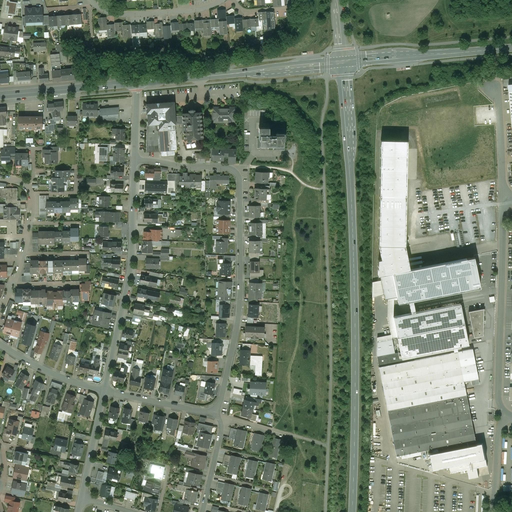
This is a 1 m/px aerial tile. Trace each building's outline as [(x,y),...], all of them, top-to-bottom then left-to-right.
[(9,2),(8,13),(15,14),(16,3),(9,2)] [(42,8),(34,9),(34,22),(42,22),(43,22),(42,16),(42,8)] [(34,9),(25,9),(25,17),(26,22),(34,22),(34,9)] [(266,12),(258,13),(258,19),(259,21),(267,20),(267,28),(275,27),(274,14),(266,15),(266,12)] [(80,14),(72,15),(73,25),(81,24),(80,14)] [(72,15),(64,16),(65,26),(73,25),(72,15)] [(49,17),(48,17),(49,25),(49,27),(57,26),(56,16),(49,17)] [(64,16),(56,16),(57,26),(65,26),(64,16)] [(234,16),(226,17),(226,21),(227,25),(235,24),(235,32),(243,31),(243,28),(242,20),(242,18),(234,19),(234,16)] [(218,19),(210,20),(211,23),(211,28),(219,27),(220,35),(227,35),(227,25),(226,21),(219,22),(218,19)] [(258,19),(242,20),(243,28),(259,27),(259,21),(258,19)] [(211,23),(203,23),(202,20),(195,21),(195,23),(195,29),(203,29),(204,36),(212,36),(211,28),(211,23)] [(154,21),(146,22),(146,25),(147,30),(155,29),(156,37),(163,37),(163,27),(162,24),(155,24),(154,21)] [(114,25),(106,25),(106,22),(98,23),(99,31),(107,30),(107,38),(115,38),(115,31),(114,25)] [(170,26),(163,27),(163,37),(164,40),(171,39),(171,31),(179,30),(179,24),(178,22),(170,23),(170,26)] [(122,23),(114,23),(114,25),(115,31),(123,31),(124,39),(131,38),(131,34),(131,26),(131,25),(123,25),(122,23)] [(195,23),(179,24),(179,30),(179,32),(195,31),(195,29),(195,23)] [(146,25),(131,26),(131,34),(147,33),(147,30),(146,25)] [(9,27),(5,26),(5,29),(4,35),(4,39),(10,40),(12,28),(9,28),(9,27)] [(19,28),(15,28),(15,29),(12,28),(10,40),(17,41),(19,28)] [(46,42),(33,43),(33,52),(38,51),(38,50),(46,50),(46,42)] [(9,48),(0,46),(0,54),(5,56),(8,56),(9,48)] [(20,49),(9,48),(8,56),(14,57),(15,53),(19,53),(20,49)] [(50,55),(51,66),(60,66),(59,54),(50,55)] [(25,63),(12,63),(13,71),(16,71),(16,72),(26,72),(25,63)] [(60,66),(51,66),(52,74),(61,73),(61,71),(60,66)] [(69,70),(66,70),(61,71),(61,73),(62,81),(75,80),(74,70),(69,70)] [(26,72),(16,72),(17,81),(30,80),(30,71),(26,72)] [(8,73),(0,74),(0,82),(9,82),(9,76),(8,73)] [(39,74),(40,82),(48,81),(48,73),(43,74),(39,74)] [(61,73),(52,74),(52,81),(62,81),(61,73)] [(62,102),(55,103),(56,111),(59,110),(63,110),(62,102)] [(55,103),(47,103),(47,112),(52,111),(56,111),(55,103)] [(173,103),(147,105),(147,111),(167,110),(168,121),(167,121),(168,123),(175,122),(174,116),(173,103)] [(118,108),(100,109),(100,111),(100,118),(101,120),(105,120),(106,118),(110,120),(112,118),(115,120),(116,120),(117,118),(115,117),(117,115),(118,115),(118,108)] [(235,108),(218,108),(218,112),(218,119),(218,121),(235,121),(235,108)] [(167,110),(147,111),(148,122),(158,121),(167,121),(168,121),(167,110)] [(201,112),(195,113),(195,110),(188,110),(189,113),(183,114),(183,116),(184,135),(185,140),(203,138),(201,112)] [(183,116),(174,116),(175,122),(181,122),(181,124),(182,134),(183,135),(184,135),(183,116)] [(24,117),(19,117),(19,130),(42,129),(42,117),(36,117),(24,117)] [(77,117),(68,117),(67,125),(76,125),(77,117)] [(148,122),(147,122),(147,125),(146,152),(160,152),(158,121),(148,122)] [(167,121),(158,121),(160,152),(170,151),(168,123),(167,121)] [(285,123),(269,123),(269,127),(269,128),(269,135),(275,135),(275,133),(285,133),(285,123)] [(175,124),(168,125),(170,151),(175,151),(177,150),(175,125),(175,124)] [(275,135),(269,135),(269,128),(269,127),(259,128),(259,139),(260,139),(260,146),(275,146),(275,149),(284,149),(284,141),(285,141),(285,133),(275,133),(275,135)] [(125,129),(113,129),(112,134),(116,134),(116,140),(125,140),(125,129)] [(379,195),(406,196),(407,141),(380,140),(379,195)] [(101,147),(99,147),(99,161),(107,161),(107,147),(104,147),(104,144),(101,144),(101,147)] [(124,148),(116,148),(116,153),(113,153),(113,157),(116,157),(116,158),(124,158),(124,148)] [(9,150),(1,150),(1,160),(6,160),(6,162),(10,162),(10,159),(10,150),(9,150)] [(51,150),(43,150),(43,157),(48,157),(48,163),(47,163),(47,164),(57,164),(57,159),(56,159),(56,150),(51,150)] [(223,150),(213,150),(213,154),(211,154),(211,159),(223,159),(223,155),(223,150)] [(235,151),(223,150),(223,155),(229,156),(229,161),(234,162),(235,151)] [(205,154),(195,154),(194,163),(205,163),(205,154)] [(154,170),(146,169),(145,177),(153,177),(154,177),(154,170)] [(269,173),(256,172),(255,182),(267,183),(267,178),(269,178),(269,173)] [(179,181),(175,181),(175,188),(179,188),(179,184),(185,184),(185,188),(190,188),(190,184),(190,176),(185,176),(185,175),(179,175),(179,181)] [(196,175),(190,175),(190,176),(190,184),(196,183),(196,188),(201,188),(201,176),(196,176),(196,175)] [(209,181),(205,181),(205,197),(210,198),(210,191),(211,191),(211,190),(211,189),(217,189),(217,187),(218,187),(218,186),(216,186),(216,183),(220,183),(220,184),(229,184),(229,176),(220,176),(216,176),(209,176),(209,181)] [(123,184),(115,183),(115,184),(115,188),(115,191),(123,192),(123,184)] [(154,184),(145,184),(145,190),(148,191),(148,193),(164,193),(164,191),(167,191),(167,184),(154,184)] [(261,189),(255,189),(255,198),(255,200),(265,200),(266,194),(269,195),(269,186),(262,186),(261,189)] [(16,189),(0,189),(0,195),(6,195),(7,201),(16,201),(17,201),(16,189)] [(406,196),(379,195),(379,245),(405,246),(406,196)] [(109,197),(100,197),(100,201),(100,206),(109,206),(109,201),(109,197)] [(78,198),(70,199),(70,202),(70,210),(78,210),(78,202),(78,198)] [(54,213),(54,202),(49,202),(46,202),(46,203),(46,206),(46,209),(46,212),(46,213),(54,213)] [(62,202),(54,202),(54,213),(62,213),(62,202)] [(70,210),(70,202),(62,202),(62,213),(70,213),(70,210)] [(7,204),(0,204),(0,210),(4,210),(4,219),(16,219),(19,219),(19,213),(16,213),(16,208),(15,208),(15,204),(7,204)] [(259,206),(249,206),(249,217),(254,217),(259,217),(259,206)] [(108,212),(100,212),(100,217),(99,221),(108,222),(108,212)] [(119,212),(108,212),(108,222),(116,222),(116,221),(119,222),(119,212)] [(153,214),(144,214),(144,222),(152,222),(153,214)] [(163,214),(153,214),(152,222),(167,223),(167,217),(163,217),(163,214)] [(4,219),(0,220),(0,225),(7,225),(7,234),(16,234),(16,219),(4,219)] [(218,220),(217,220),(216,233),(229,233),(230,220),(218,220)] [(108,227),(99,227),(99,236),(108,237),(108,233),(107,233),(108,227)] [(70,229),(70,232),(71,244),(71,241),(78,241),(78,229),(70,229)] [(162,230),(150,230),(150,232),(152,232),(152,241),(161,241),(162,230)] [(46,232),(38,232),(38,233),(38,237),(38,240),(38,243),(38,244),(46,244),(46,232)] [(54,232),(46,232),(46,244),(54,244),(54,243),(54,242),(54,232)] [(62,232),(54,232),(54,242),(58,242),(59,241),(62,241),(62,232)] [(70,232),(62,232),(62,241),(62,244),(71,244),(70,232)] [(150,232),(144,232),(143,240),(152,241),(152,232),(150,232)] [(221,242),(216,242),(215,253),(226,253),(226,248),(225,248),(226,243),(228,243),(228,239),(221,239),(221,242)] [(152,241),(143,240),(143,249),(152,249),(152,244),(152,241)] [(259,241),(249,241),(249,246),(250,246),(250,252),(249,252),(249,253),(250,253),(259,253),(259,241)] [(121,242),(112,242),(112,243),(112,249),(112,251),(115,251),(121,251),(121,242)] [(410,270),(405,246),(379,245),(379,246),(381,260),(378,260),(378,276),(392,273),(410,270)] [(410,270),(392,273),(397,298),(398,303),(406,302),(409,302),(413,301),(480,288),(475,263),(474,257),(466,259),(410,270)] [(120,260),(111,259),(111,265),(111,267),(120,267),(120,260)] [(159,259),(147,259),(146,268),(154,268),(159,268),(159,259)] [(63,260),(55,261),(55,272),(55,273),(63,273),(63,271),(63,260)] [(71,271),(71,260),(63,260),(63,271),(71,271)] [(79,261),(79,260),(71,260),(71,271),(79,270),(79,261)] [(39,273),(39,261),(31,261),(31,267),(31,270),(31,271),(34,271),(34,273),(39,273)] [(47,261),(39,261),(39,273),(41,273),(43,274),(44,273),(47,273),(47,261)] [(55,261),(51,261),(47,261),(47,273),(55,273),(55,272),(55,261)] [(258,262),(250,262),(250,268),(250,273),(259,273),(259,270),(258,262)] [(230,264),(221,263),(221,271),(220,271),(220,275),(230,275),(230,264)] [(392,273),(380,276),(381,280),(384,295),(385,300),(397,298),(392,273)] [(150,277),(142,275),(140,283),(148,285),(150,277)] [(157,278),(150,277),(148,285),(156,286),(157,278)] [(119,280),(110,278),(110,279),(109,284),(108,286),(112,287),(117,288),(119,280)] [(258,280),(250,279),(250,283),(249,283),(249,290),(261,291),(261,283),(258,283),(258,280)] [(381,280),(372,282),(372,297),(384,295),(381,280)] [(225,282),(219,281),(219,282),(219,289),(230,289),(231,286),(231,282),(225,282)] [(89,284),(82,285),(82,289),(81,289),(81,293),(82,293),(82,298),(87,298),(88,293),(88,289),(89,289),(89,284)] [(180,294),(188,295),(188,290),(185,290),(186,287),(181,286),(180,294)] [(147,290),(139,288),(137,296),(146,298),(147,291),(147,290)] [(31,289),(23,289),(23,302),(31,302),(31,291),(31,289)] [(230,289),(219,289),(218,296),(218,297),(224,297),(230,297),(230,289)] [(79,290),(71,290),(71,291),(71,302),(79,302),(79,290)] [(261,291),(249,290),(248,298),(249,298),(249,302),(257,302),(257,299),(260,299),(261,291)] [(39,303),(39,291),(31,291),(31,302),(31,303),(39,303)] [(47,291),(39,291),(39,303),(42,303),(47,303),(47,291)] [(55,293),(50,293),(50,291),(47,291),(47,303),(47,305),(53,305),(53,301),(55,301),(55,293)] [(63,291),(60,291),(60,293),(55,293),(55,301),(57,301),(57,305),(63,305),(63,304),(63,291)] [(71,291),(63,291),(63,304),(71,304),(71,302),(71,291)] [(160,293),(147,291),(146,298),(158,301),(160,293)] [(115,296),(104,293),(102,304),(106,305),(112,306),(113,307),(115,296)] [(172,296),(171,303),(183,305),(184,298),(172,296)] [(145,306),(135,304),(134,313),(141,314),(143,315),(145,308),(145,306)] [(254,304),(252,304),(252,305),(249,305),(249,308),(248,316),(248,317),(253,317),(258,317),(258,311),(261,312),(262,307),(258,306),(258,305),(254,305),(254,304)] [(411,313),(393,317),(397,337),(464,324),(460,304),(415,312),(411,313)] [(229,305),(220,305),(219,317),(227,317),(229,317),(229,313),(229,306),(230,306),(230,305),(229,305)] [(484,309),(468,312),(474,337),(483,336),(483,324),(485,324),(485,321),(483,321),(484,309)] [(111,313),(95,310),(92,324),(108,327),(111,313)] [(220,324),(216,323),(216,324),(215,337),(225,337),(226,329),(225,329),(226,324),(220,324)] [(13,326),(6,324),(3,332),(11,334),(13,326)] [(33,336),(36,326),(28,324),(25,333),(28,334),(33,336)] [(464,324),(397,337),(400,352),(395,353),(377,357),(379,367),(458,352),(457,347),(468,345),(464,324)] [(20,328),(13,326),(11,334),(18,336),(20,328)] [(264,327),(245,326),(245,337),(251,337),(251,340),(258,340),(258,338),(264,338),(264,327)] [(135,332),(124,329),(122,336),(132,338),(133,335),(134,336),(135,332)] [(49,334),(41,332),(38,342),(37,344),(44,346),(45,344),(46,344),(47,340),(48,340),(49,337),(48,336),(49,334)] [(28,334),(25,333),(22,343),(30,345),(33,337),(33,336),(28,334)] [(392,338),(377,341),(377,357),(395,353),(392,338)] [(63,346),(55,343),(50,357),(57,360),(63,346)] [(130,346),(121,343),(119,350),(128,352),(130,346)] [(215,343),(212,343),(211,344),(211,348),(212,348),(211,354),(211,355),(221,355),(222,351),(221,351),(221,344),(222,344),(215,343)] [(44,346),(37,344),(34,352),(41,354),(44,346)] [(472,349),(458,352),(464,382),(471,380),(472,385),(479,384),(472,349)] [(128,352),(119,350),(118,356),(127,358),(128,352)] [(262,356),(250,356),(250,350),(242,350),(240,350),(240,364),(255,365),(255,375),(261,376),(262,356)] [(458,352),(379,367),(387,411),(466,396),(464,382),(458,352)] [(72,356),(68,355),(66,363),(74,365),(75,357),(72,356)] [(211,362),(208,361),(208,362),(208,366),(207,366),(207,372),(212,373),(212,372),(217,373),(217,372),(217,367),(218,367),(218,362),(211,362)] [(91,364),(81,362),(79,372),(83,373),(83,371),(89,373),(91,364)] [(93,365),(91,364),(89,373),(98,374),(100,366),(98,366),(93,365)] [(15,372),(7,367),(2,375),(5,377),(6,375),(10,378),(15,372)] [(173,371),(168,370),(167,369),(166,368),(164,369),(162,378),(171,380),(173,371)] [(121,371),(114,370),(112,380),(123,382),(125,373),(126,372),(121,371)] [(29,377),(22,373),(18,380),(19,380),(25,384),(29,377)] [(132,376),(131,375),(129,384),(139,386),(141,378),(138,377),(132,376)] [(150,378),(146,377),(144,387),(153,389),(155,379),(150,378)] [(171,380),(162,378),(161,382),(159,391),(164,392),(163,393),(168,394),(171,380)] [(43,384),(36,381),(33,388),(34,388),(40,391),(41,389),(43,384)] [(215,384),(206,382),(205,388),(204,393),(207,394),(212,395),(215,384)] [(267,382),(251,382),(250,394),(266,395),(267,382)] [(185,387),(176,386),(174,394),(183,396),(185,387)] [(40,391),(34,388),(31,394),(32,395),(30,400),(33,401),(35,396),(37,397),(40,391)] [(54,389),(51,388),(48,395),(49,396),(55,398),(56,398),(58,391),(54,389)] [(67,394),(65,401),(63,407),(62,410),(71,413),(74,404),(72,403),(75,396),(67,394)] [(87,396),(80,394),(79,400),(79,403),(83,404),(85,400),(86,400),(87,396)] [(466,396),(387,411),(396,456),(432,449),(437,448),(475,441),(466,396)] [(86,400),(85,400),(83,404),(82,407),(84,408),(81,414),(89,416),(93,402),(86,400)] [(254,402),(245,400),(244,403),(243,407),(253,410),(254,405),(255,405),(256,402),(254,402)] [(10,403),(3,401),(1,408),(4,409),(8,410),(10,403)] [(119,409),(111,407),(109,417),(109,420),(116,422),(117,419),(119,409)] [(253,410),(243,407),(241,416),(250,418),(251,418),(252,414),(253,410)] [(131,409),(124,408),(122,418),(128,419),(130,419),(131,416),(129,415),(131,409)] [(66,413),(59,412),(57,418),(64,420),(66,413)] [(148,413),(141,412),(139,421),(146,422),(148,413)] [(163,416),(156,415),(155,421),(153,420),(152,424),(155,424),(161,426),(163,416)] [(177,420),(169,418),(167,427),(175,429),(177,420)] [(10,420),(9,425),(8,425),(7,428),(8,429),(7,433),(16,435),(18,425),(19,422),(17,421),(10,420)] [(194,423),(185,421),(183,432),(192,434),(194,423)] [(212,427),(198,424),(197,432),(203,433),(210,434),(212,427)] [(33,432),(31,432),(32,430),(25,428),(24,432),(25,433),(23,439),(31,441),(30,443),(34,444),(35,438),(32,437),(33,432)] [(110,431),(106,430),(104,438),(109,439),(116,441),(117,437),(118,437),(119,434),(118,434),(118,433),(116,433),(116,432),(110,431)] [(247,432),(237,430),(237,433),(236,436),(235,439),(237,440),(235,446),(244,448),(247,432)] [(210,434),(203,433),(202,437),(200,436),(200,437),(198,445),(208,447),(208,448),(209,441),(210,434)] [(264,436),(254,434),(250,449),(261,452),(264,436)] [(67,442),(61,441),(61,440),(56,439),(54,448),(55,450),(61,451),(65,452),(67,442)] [(281,440),(272,439),(268,455),(277,457),(281,440)] [(83,445),(75,443),(73,450),(72,454),(77,455),(77,454),(81,455),(83,445)] [(483,443),(438,452),(437,448),(432,449),(433,453),(429,454),(432,470),(450,466),(451,473),(480,467),(479,460),(486,459),(483,443)] [(206,456),(191,453),(192,449),(178,446),(178,450),(187,452),(186,457),(193,458),(192,466),(203,469),(206,456)] [(28,454),(17,452),(14,463),(16,464),(21,465),(22,461),(26,462),(28,454)] [(119,454),(109,452),(107,462),(115,464),(116,458),(118,459),(119,454)] [(241,458),(231,456),(230,459),(229,462),(228,466),(230,466),(229,472),(237,474),(241,458)] [(258,462),(248,460),(246,470),(247,470),(246,476),(254,478),(258,462)] [(78,465),(70,463),(69,467),(68,471),(69,471),(76,473),(77,473),(78,465)] [(275,465),(265,463),(263,475),(264,475),(263,478),(271,480),(275,465)] [(165,467),(152,465),(151,470),(155,470),(154,478),(155,478),(162,480),(165,467)] [(15,467),(14,475),(26,478),(27,470),(15,467)] [(116,470),(116,471),(110,469),(107,478),(112,479),(112,477),(118,479),(121,471),(116,470)] [(104,473),(98,471),(96,479),(102,481),(104,473)] [(194,473),(189,472),(189,473),(188,478),(200,480),(201,475),(194,473)] [(62,477),(60,482),(60,485),(74,488),(76,480),(69,478),(62,477)] [(200,480),(188,478),(187,483),(192,484),(199,486),(200,480)] [(153,482),(147,481),(146,487),(149,488),(148,491),(152,492),(152,493),(155,494),(156,493),(158,494),(160,490),(159,490),(160,484),(153,482)] [(21,483),(13,482),(12,490),(13,490),(12,493),(17,494),(18,495),(17,495),(21,496),(21,495),(23,496),(24,492),(25,492),(26,486),(27,485),(21,483)] [(182,485),(178,484),(176,490),(187,493),(184,503),(190,505),(191,502),(195,503),(196,496),(197,496),(198,492),(196,491),(197,489),(191,487),(182,485)] [(235,486),(224,484),(224,487),(223,490),(222,493),(224,493),(222,500),(231,501),(235,486)] [(111,487),(102,485),(102,487),(103,487),(102,491),(101,491),(100,496),(109,498),(111,487)] [(251,490),(242,488),(239,499),(240,500),(240,503),(248,505),(251,490)] [(137,493),(126,490),(124,498),(135,501),(137,493)] [(66,493),(59,492),(57,500),(70,503),(72,494),(66,493)] [(268,495),(259,493),(256,505),(257,505),(257,509),(265,511),(268,495)] [(152,499),(145,497),(144,501),(147,502),(146,510),(154,511),(157,500),(152,499)] [(14,502),(10,501),(10,503),(8,511),(11,511),(17,511),(19,503),(14,502)]
